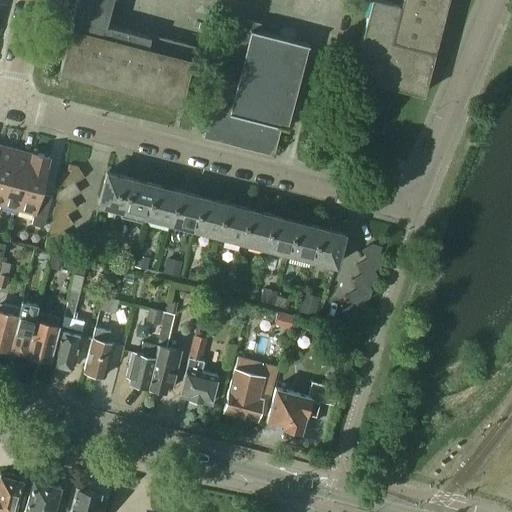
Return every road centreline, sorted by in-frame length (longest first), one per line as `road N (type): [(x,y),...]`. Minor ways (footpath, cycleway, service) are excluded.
road 1 (tertiary): [(401,511),(0,409)]
road 2 (residential): [(408,203),(382,205),(8,106)]
road 3 (residential): [(408,203),(497,0)]
